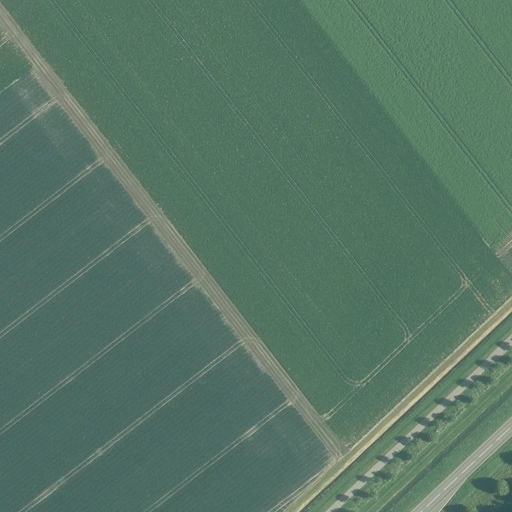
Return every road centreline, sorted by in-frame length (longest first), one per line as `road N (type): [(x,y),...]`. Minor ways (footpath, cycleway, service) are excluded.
road 1 (unclassified): [(329,511),(511,339)]
road 2 (trunk): [(417,511),(511,423)]
